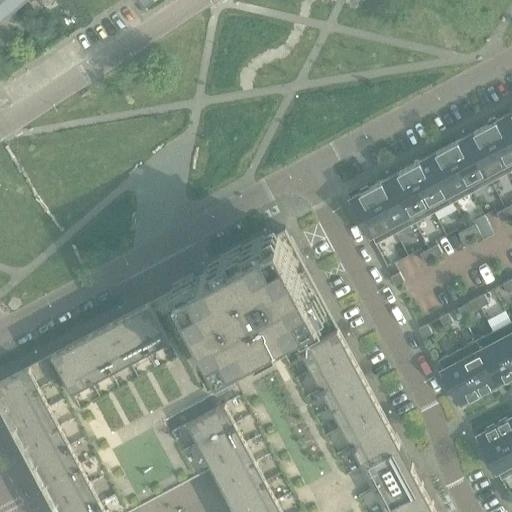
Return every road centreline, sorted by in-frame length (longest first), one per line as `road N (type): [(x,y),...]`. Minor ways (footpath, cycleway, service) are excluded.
road 1 (residential): [(467,511),(425,400),(302,176)]
road 2 (residential): [(3,333),(302,176)]
road 3 (residential): [(302,176),(511,63)]
road 4 (residential): [(0,126),(199,0)]
